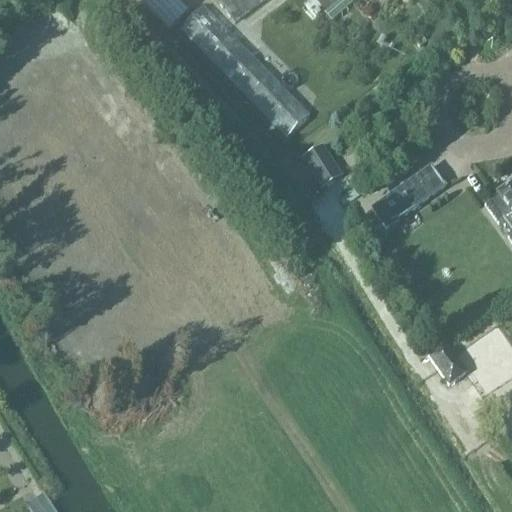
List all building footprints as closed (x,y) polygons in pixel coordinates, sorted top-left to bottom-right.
[(133,0),(162,30),(183,11),(172,0),(133,0)] [(214,0),(234,25),(266,0),(214,0)] [(311,0),(324,13),(338,0),(311,0)] [(178,32),(285,142),(308,119),(201,9),(178,32)] [(296,176),(338,149),(330,138),(289,165),(296,176)] [(431,166),(372,209),(387,231),(445,188),(431,166)] [(511,183),(497,193),(498,195),(484,203),(497,223),(500,221),(509,235),(505,237),(511,248),(511,183)] [(367,304),(375,299),(336,236),(348,228),(336,208),(315,221),(367,304)] [(446,345),(429,357),(450,386),(466,375),(446,345)] [(463,446),(489,427),(463,391),(456,395),(437,409),(463,446)]
